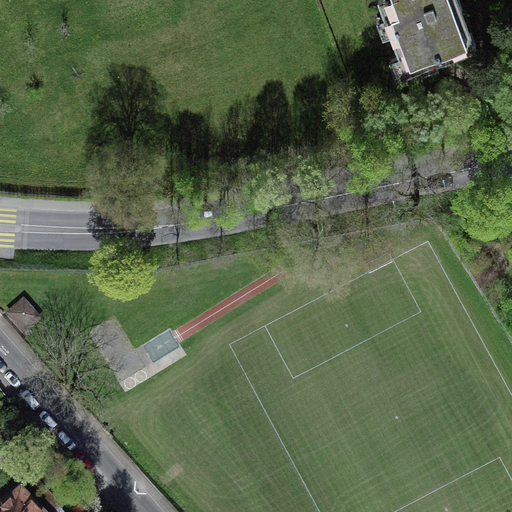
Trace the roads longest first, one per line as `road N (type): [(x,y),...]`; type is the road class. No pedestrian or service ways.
road 1 (secondary): [(0,227),(170,225),(511,158)]
road 2 (residential): [(144,511),(0,350)]
